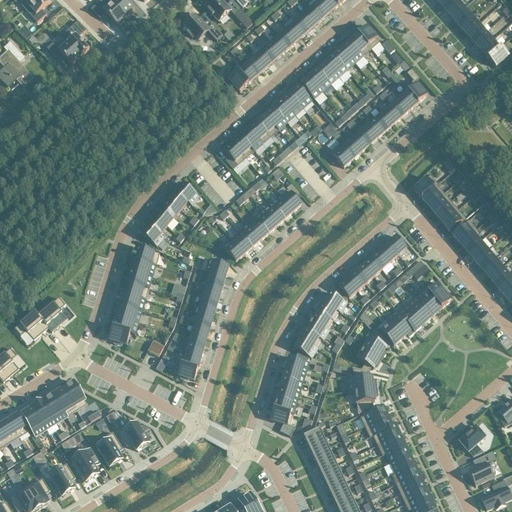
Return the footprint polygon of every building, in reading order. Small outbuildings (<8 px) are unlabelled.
[(12,0),(16,4),(17,2),(25,11),(36,0),(12,0)] [(47,0),(36,0),(25,11),(37,25),(47,16),(42,11),(51,3),(47,0)] [(108,0),(103,0),(91,11),(94,14),(100,20),(106,15),(117,27),(126,19),(108,0)] [(108,0),(126,19),(135,11),(124,0),(108,0)] [(220,0),(206,0),(202,4),(219,23),(231,12),(220,0)] [(245,0),(234,0),(243,9),(249,4),(245,0)] [(331,0),(322,0),(320,3),(330,15),(338,7),(331,0)] [(442,0),(438,4),(445,12),(457,2),(455,0),(442,0)] [(445,12),(452,20),(464,10),(457,2),(445,12)] [(330,15),(320,3),(311,10),(322,22),(330,15)] [(240,10),(234,16),(247,31),(254,25),(240,10)] [(322,22),(311,10),(303,17),(314,29),(322,22)] [(452,20),(460,28),(471,18),(464,10),(452,20)] [(217,43),(223,37),(204,16),(199,20),(195,16),(184,26),(188,31),(186,33),(192,39),(194,37),(198,41),(208,33),(217,43)] [(314,29),(303,17),(295,24),(306,36),(314,29)] [(460,28),(467,36),(479,26),(471,18),(460,28)] [(78,23),(61,38),(64,41),(81,59),(90,51),(78,39),(87,31),(83,27),(78,23)] [(306,36),(295,24),(287,31),(298,43),(306,36)] [(467,36),(474,44),(486,34),(479,26),(467,36)] [(380,44),(366,28),(358,36),(371,51),(380,44)] [(298,43),(287,31),(279,38),(289,50),(298,43)] [(229,32),(224,37),(231,46),(237,40),(229,32)] [(474,44),(481,52),(493,42),(486,34),(474,44)] [(371,51),(358,36),(350,43),(363,58),(371,51)] [(289,50),(279,38),(271,45),(281,57),(289,50)] [(53,45),(47,50),(56,59),(61,55),(72,67),(81,59),(64,41),(56,48),(53,45)] [(481,52),(488,60),(500,50),(493,42),(481,52)] [(33,79),(20,64),(25,59),(11,43),(4,49),(7,52),(0,58),(0,64),(2,66),(3,65),(6,68),(0,73),(0,81),(8,90),(17,81),(23,89),(33,79)] [(363,58),(350,43),(342,50),(355,65),(363,58)] [(395,52),(387,43),(382,47),(390,56),(395,52)] [(281,57),(271,45),(263,52),(273,64),(281,57)] [(496,69),(511,54),(511,53),(505,45),(500,50),(488,60),(496,69)] [(355,65),(342,50),(333,57),(347,72),(355,65)] [(273,64),(263,52),(255,59),(265,71),(273,64)] [(347,72),(333,57),(325,64),(339,79),(347,72)] [(265,71),(255,59),(246,67),(257,79),(265,71)] [(339,79),(325,64),(317,71),(331,87),(339,79)] [(257,79),(246,67),(239,73),(238,74),(249,86),(257,79)] [(238,74),(239,73),(235,69),(226,77),(234,86),(233,86),(240,93),(249,86),(238,74)] [(331,87),(317,71),(309,78),(323,94),(331,87)] [(407,75),(413,82),(415,84),(420,80),(412,71),(407,75)] [(234,86),(226,77),(221,81),(229,90),(233,86),(234,86)] [(323,94),(309,78),(301,86),(314,101),(323,94)] [(427,97),(415,84),(413,82),(406,88),(404,90),(408,93),(418,105),(427,97)] [(312,103),(298,88),(290,95),(303,110),(312,103)] [(408,93),(400,100),(410,112),(418,105),(408,93)] [(303,110),(290,95),(282,102),(295,118),(303,110)] [(402,119),(410,112),(400,100),(392,107),(402,119)] [(295,118),(282,102),(273,109),(287,125),(295,118)] [(394,126),(402,119),(392,107),(384,114),(394,126)] [(287,125),(273,109),(265,116),(279,132),(287,125)] [(386,133),(394,126),(384,114),(375,121),(386,133)] [(279,132),(265,116),(257,123),(271,139),(279,132)] [(378,140),(386,133),(375,121),(367,129),(378,140)] [(271,139),(257,123),(249,131),(263,146),(271,139)] [(370,148),(378,140),(367,129),(359,136),(370,148)] [(263,146),(249,131),(241,138),(254,153),(263,146)] [(370,148),(359,136),(351,143),(361,155),(370,148)] [(254,153),(241,138),(233,145),(246,160),(254,153)] [(361,155),(351,143),(343,149),(343,150),(353,162),(361,155)] [(246,160),(233,145),(224,152),(230,159),(230,158),(238,167),(246,160)] [(343,150),(343,149),(340,146),(330,154),(337,162),(344,170),(353,162),(343,150)] [(337,162),(330,154),(329,153),(325,157),(333,166),(337,162)] [(238,167),(230,158),(230,159),(225,162),(233,171),(238,167)] [(422,200),(437,187),(438,187),(439,186),(430,177),(423,183),(422,182),(417,186),(418,187),(414,191),(422,200)] [(199,198),(194,194),(195,192),(190,188),(188,189),(184,185),(176,194),(192,207),(199,198)] [(299,195),(292,186),(287,190),(288,191),(295,199),(299,195)] [(429,208),(444,195),(438,187),(437,187),(422,200),(429,208)] [(302,207),(295,199),(288,191),(280,199),(293,214),(302,207)] [(192,207),(176,194),(169,202),(181,212),(188,204),(192,207)] [(436,216),(451,203),(444,195),(429,208),(436,216)] [(293,214),(280,199),(272,206),(285,221),(293,214)] [(174,220),(181,212),(169,202),(162,210),(174,220)] [(443,225),(458,211),(451,203),(436,216),(443,225)] [(285,221),(272,206),(264,213),(277,228),(285,221)] [(174,220),(162,210),(155,218),(167,229),(174,220)] [(450,233),(466,220),(458,211),(443,225),(450,233)] [(277,228),(264,213),(255,220),(269,235),(277,228)] [(167,229),(155,218),(148,227),(164,240),(161,236),(167,229)] [(269,235),(255,220),(247,227),(261,242),(269,235)] [(460,245),(473,234),(473,235),(477,232),(469,222),(452,236),(460,245)] [(164,240),(148,227),(141,235),(157,248),(164,240)] [(261,242),(247,227),(239,234),(253,249),(261,242)] [(253,249),(239,234),(231,241),(244,257),(253,249)] [(467,254),(480,243),(473,235),(473,234),(460,245),(467,254)] [(398,258),(407,250),(397,239),(396,238),(388,246),(398,258)] [(223,248),(217,241),(212,245),(220,254),(224,250),(222,248),(223,248)] [(244,257),(231,241),(223,248),(222,248),(224,250),(236,264),(244,257)] [(475,263),(488,252),(480,243),(467,254),(475,263)] [(398,258),(388,246),(380,253),(390,265),(398,258)] [(156,267),(159,255),(137,249),(133,261),(156,267)] [(482,271),(495,260),(488,252),(475,263),(482,271)] [(390,265),(380,253),(372,260),(382,272),(390,265)] [(226,278),(229,268),(205,260),(202,271),(226,278)] [(382,272),(372,260),(363,267),(374,279),(382,272)] [(490,280),(502,269),(495,260),(482,271),(490,280)] [(152,279),(156,267),(133,261),(130,272),(152,279)] [(374,279),(363,267),(355,274),(366,286),(374,279)] [(497,289),(510,278),(502,269),(490,280),(497,289)] [(412,270),(409,272),(413,277),(416,281),(419,278),(416,275),(412,270)] [(223,289),(226,278),(202,271),(201,272),(211,274),(208,284),(223,289)] [(149,290),(152,279),(130,272),(126,284),(149,290)] [(366,286),(355,274),(347,281),(357,293),(366,286)] [(504,297),(511,290),(511,280),(510,278),(497,289),(504,297)] [(357,293),(347,281),(339,289),(340,290),(348,299),(349,300),(357,293)] [(145,302),(149,290),(126,284),(123,295),(145,302)] [(223,289),(208,284),(204,294),(220,299),(223,289)] [(449,297),(444,291),(443,292),(435,284),(426,292),(442,310),(451,302),(447,298),(449,297)] [(345,304),(348,299),(340,290),(335,297),(330,294),(324,304),(341,315),(347,305),(345,304)] [(442,310),(426,292),(417,300),(433,318),(442,310)] [(220,299),(204,294),(201,305),(216,309),(220,299)] [(142,313),(145,302),(123,295),(119,306),(142,313)] [(39,317),(49,330),(52,334),(63,325),(68,321),(63,315),(60,312),(66,307),(59,300),(39,317)] [(433,318),(417,300),(408,308),(424,326),(433,318)] [(341,315),(324,304),(318,313),(333,322),(339,314),(341,315)] [(216,309),(201,305),(198,315),(213,320),(216,309)] [(138,325),(142,313),(119,306),(116,318),(138,325)] [(424,326),(408,308),(399,316),(397,313),(415,334),(424,326)] [(35,313),(15,330),(21,338),(26,333),(34,342),(49,330),(39,317),(35,313)] [(327,331),(333,322),(318,313),(312,322),(329,333),(327,331)] [(415,334),(397,313),(388,321),(403,339),(407,336),(410,338),(415,334)] [(213,320),(198,315),(195,325),(210,330),(213,320)] [(135,336),(138,325),(116,318),(112,329),(135,336)] [(403,339),(388,321),(387,322),(390,325),(381,333),(394,347),(403,339)] [(329,333),(312,322),(306,331),(323,342),(329,333)] [(210,330),(195,325),(192,336),(207,340),(210,330)] [(127,347),(130,335),(135,337),(135,336),(112,329),(109,341),(115,343),(114,345),(121,347),(122,345),(127,347)] [(316,349),(321,341),(323,342),(306,331),(300,340),(317,351),(318,351),(316,349)] [(384,347),(386,343),(387,344),(376,331),(371,340),(370,339),(363,350),(382,361),(386,354),(384,353),(386,349),(384,347)] [(207,340),(192,336),(189,346),(204,351),(207,340)] [(317,351),(300,340),(294,349),(311,361),(317,351)] [(148,353),(153,356),(159,345),(154,342),(148,353)] [(153,356),(158,359),(164,348),(159,345),(153,356)] [(204,351),(189,346),(186,357),(201,361),(204,351)] [(0,359),(0,379),(0,380),(4,384),(19,371),(11,362),(17,358),(10,350),(0,359)] [(373,370),(375,367),(378,368),(382,361),(363,350),(357,361),(365,366),(362,371),(353,370),(370,374),(370,373),(368,373),(371,369),(373,370)] [(201,361),(186,357),(183,366),(181,366),(198,371),(201,361)] [(306,375),(309,365),(289,359),(286,369),(306,375)] [(181,366),(178,377),(181,378),(181,380),(188,382),(189,380),(194,382),(198,371),(181,366)] [(303,386),(306,375),(286,369),(283,380),(303,386)] [(372,382),(372,378),(369,378),(368,374),(369,374),(370,374),(353,370),(354,380),(348,381),(350,393),(376,390),(375,382),(372,382)] [(299,396),(303,386),(283,380),(280,390),(299,396)] [(74,383),(63,390),(77,413),(88,406),(74,383)] [(63,390),(53,396),(67,419),(77,413),(63,390)] [(296,406),(299,396),(280,390),(277,401),(296,406)] [(375,403),(374,399),(377,398),(376,390),(350,393),(350,394),(354,393),(356,405),(357,405),(358,416),(374,408),(373,408),(372,408),(372,403),(375,403)] [(43,402),(42,402),(57,425),(67,419),(53,396),(43,402)] [(293,417),(296,406),(277,401),(273,411),(293,417)] [(42,402),(32,408),(46,432),(57,425),(42,402)] [(511,402),(508,406),(507,406),(507,407),(506,408),(505,408),(500,413),(498,414),(503,419),(501,420),(505,429),(509,427),(511,425),(511,402)] [(30,410),(22,416),(36,438),(46,432),(32,408),(32,409),(30,410)] [(365,430),(388,419),(383,409),(360,419),(365,430)] [(290,428),(293,417),(273,411),(270,422),(284,426),(280,433),(290,439),(295,429),(290,428)] [(98,413),(88,419),(91,424),(101,418),(98,413)] [(29,434),(18,416),(8,422),(19,440),(29,434)] [(370,439),(396,427),(393,422),(390,424),(388,419),(365,430),(370,439)] [(104,420),(95,425),(99,432),(108,427),(104,420)] [(19,440),(8,422),(0,426),(0,429),(10,445),(19,440)] [(135,424),(118,434),(127,449),(133,445),(137,452),(149,445),(135,424)] [(377,448),(401,437),(401,436),(400,436),(396,427),(370,439),(370,440),(373,438),(377,448)] [(10,445),(0,429),(0,449),(1,451),(10,445)] [(477,447),(485,439),(476,429),(470,434),(465,438),(466,438),(459,443),(463,447),(463,448),(473,459),(483,454),(477,447)] [(308,447),(324,440),(320,430),(318,431),(304,438),(308,447)] [(79,435),(72,440),(76,446),(83,442),(79,435)] [(109,443),(98,449),(111,469),(122,462),(118,455),(123,451),(113,435),(106,439),(109,443)] [(382,457),(405,446),(400,437),(401,437),(377,448),(382,457)] [(324,440),(308,447),(313,457),(329,449),(324,440)] [(409,456),(405,447),(406,447),(405,446),(382,457),(382,458),(386,456),(391,465),(410,456),(409,456)] [(329,449),(313,457),(317,466),(333,458),(329,449)] [(90,451),(73,462),(87,483),(98,476),(94,469),(99,466),(90,451)] [(496,461),(492,454),(487,456),(490,464),(496,461)] [(391,477),(415,466),(415,465),(414,466),(410,457),(410,456),(391,465),(395,474),(391,476),(391,477)] [(333,458),(317,466),(321,475),(337,467),(333,458)] [(476,488),(494,479),(494,480),(495,480),(487,465),(469,474),(469,473),(468,474),(476,489),(476,488)] [(67,466),(50,476),(63,498),(74,491),(70,484),(75,481),(67,466)] [(396,487),(419,476),(419,475),(414,467),(415,466),(391,477),(396,487)] [(19,467),(14,471),(17,476),(23,473),(19,467)] [(337,467),(321,475),(326,484),(342,477),(337,467)] [(14,470),(8,474),(11,480),(17,476),(14,471),(14,470)] [(400,496),(424,485),(423,485),(419,476),(420,476),(419,476),(396,487),(400,496)] [(342,477),(326,484),(330,493),(346,486),(342,477)] [(27,491),(26,491),(39,511),(47,506),(45,502),(47,500),(45,497),(50,493),(43,481),(32,488),(27,491)] [(495,494),(481,501),(486,511),(488,511),(495,509),(496,511),(505,507),(504,504),(511,500),(504,482),(492,488),(495,494)] [(405,506),(429,495),(428,495),(424,486),(424,485),(400,496),(405,506)] [(346,486),(330,493),(334,503),(351,495),(346,486)] [(26,489),(9,499),(17,511),(20,511),(23,510),(24,511),(38,511),(39,511),(26,491),(27,491),(26,489)] [(351,495),(334,503),(339,511),(355,504),(351,495)] [(417,511),(433,505),(428,496),(429,495),(405,506),(407,511),(417,511)] [(244,510),(240,511),(260,511),(258,508),(259,507),(260,507),(256,500),(254,501),(251,496),(242,502),(244,505),(242,507),(244,510)]
